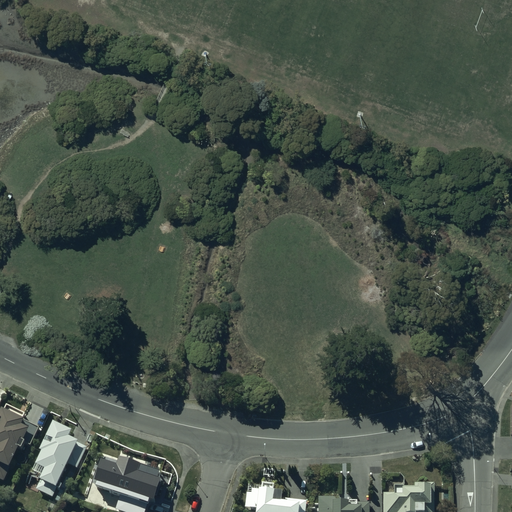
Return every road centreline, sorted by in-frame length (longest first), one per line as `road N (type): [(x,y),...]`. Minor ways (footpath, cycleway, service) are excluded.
road 1 (tertiary): [(0,356),(101,400),(227,433)]
road 2 (tertiary): [(227,433),(344,438),(410,428),(457,409)]
